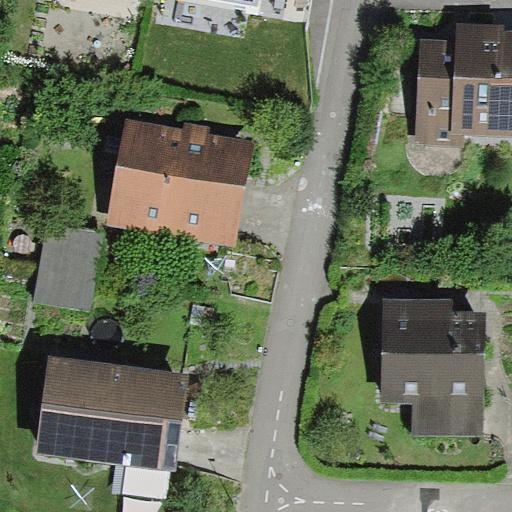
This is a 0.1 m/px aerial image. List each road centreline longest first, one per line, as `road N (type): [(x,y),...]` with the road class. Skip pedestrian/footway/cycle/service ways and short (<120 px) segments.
road 1 (residential): [(362,0),(261,499)]
road 2 (residential): [(261,499),(511,508)]
